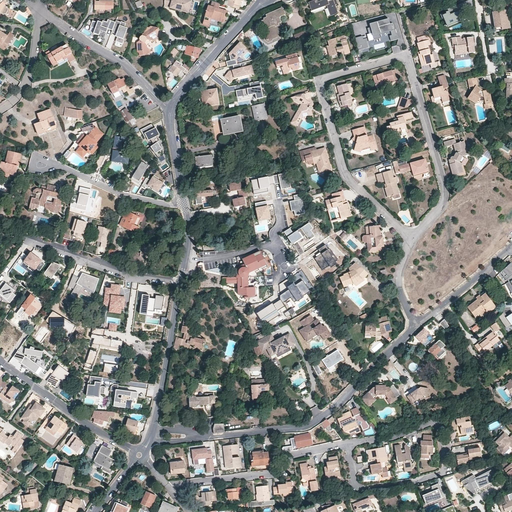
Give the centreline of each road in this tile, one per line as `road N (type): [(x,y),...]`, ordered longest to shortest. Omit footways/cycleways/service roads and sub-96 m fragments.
road 1 (residential): [(409,236),(440,207),(445,184),(407,56),(319,83),(342,167),(364,195)]
road 2 (residential): [(190,435),(309,425),(417,323)]
road 3 (residential): [(348,443),(431,422),(444,467),(410,481),(355,485)]
road 4 (residential): [(170,488),(282,473),(294,453),(348,443)]
road 5 (residential): [(0,227),(125,271),(181,281)]
road 6 (residential): [(0,360),(134,451)]
road 7 (residential): [(43,12),(121,61),(170,108)]
road 8 (residential): [(36,156),(126,195),(184,203)]
road 9 (tertiary): [(154,428),(181,281)]
road 10 (tertiary): [(262,0),(170,108)]
road 11 (residential): [(417,323),(511,247)]
